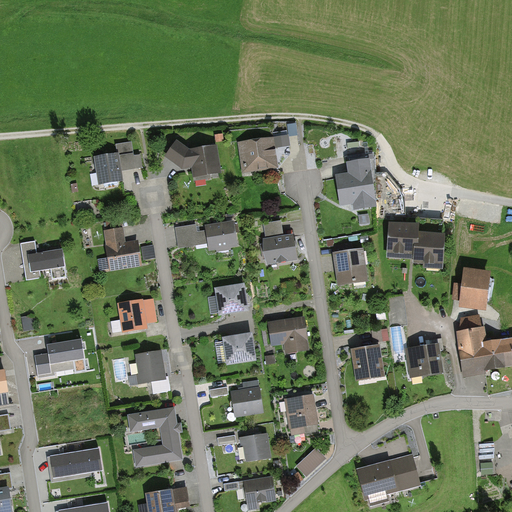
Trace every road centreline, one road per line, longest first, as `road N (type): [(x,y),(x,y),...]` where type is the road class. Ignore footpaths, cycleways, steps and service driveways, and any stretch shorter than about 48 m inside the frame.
road 1 (track): [(0,137),(301,118),(366,130),(397,164)]
road 2 (residential): [(209,511),(153,196)]
road 3 (residential): [(345,456),(303,173)]
road 4 (residential): [(35,511),(31,430),(0,288)]
road 5 (unclassified): [(345,456),(420,410),(511,403)]
road 6 (residential): [(511,202),(439,190),(397,164)]
